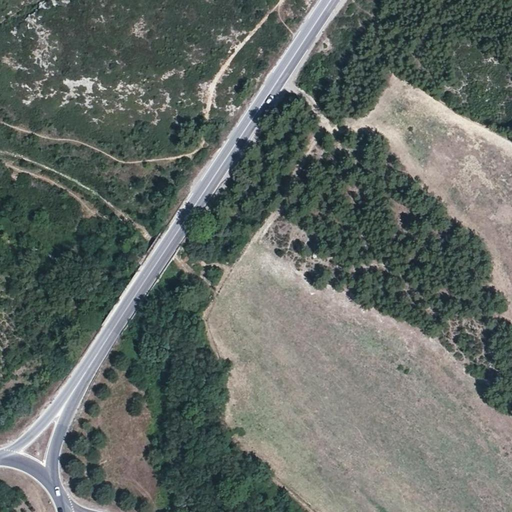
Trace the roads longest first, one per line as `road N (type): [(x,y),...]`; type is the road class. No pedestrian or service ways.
road 1 (secondary): [(329,0),(94,360)]
road 2 (track): [(277,81),(323,122),(283,204),(251,246)]
road 3 (secondary): [(57,491),(54,447),(94,360)]
road 4 (secondary): [(94,360),(3,456)]
